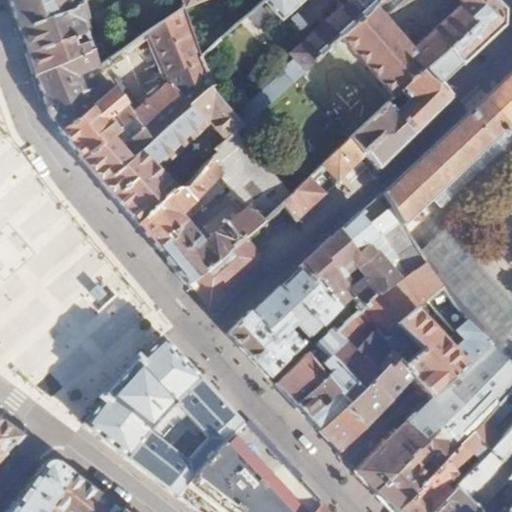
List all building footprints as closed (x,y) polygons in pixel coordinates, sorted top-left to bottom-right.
[(8,0),(20,31),(82,7),(92,3),(90,0),(8,0)] [(179,0),(184,11),(215,0),(179,0)] [(263,0),(281,20),(303,0),(348,0),(289,54),(294,59),(282,70),(284,73),(234,119),(242,128),(341,39),(384,0),(263,0)] [(461,66),(502,27),(502,10),(493,0),(384,0),(341,39),(395,97),(401,91),(420,74),(445,51),(461,66)] [(90,31),(82,7),(20,31),(27,53),(75,36),(84,33),(90,31)] [(151,45),(168,80),(132,111),(151,138),(209,89),(212,86),(201,57),(184,11),(133,42),(140,52),(151,45)] [(77,41),(75,36),(27,53),(34,75),(91,53),(85,37),(77,41)] [(461,66),(445,51),(420,74),(431,85),(435,82),(439,87),(461,66)] [(91,53),(34,75),(48,116),(60,131),(116,90),(108,80),(87,91),(83,84),(123,60),(118,52),(96,65),(91,53)] [(511,70),(462,117),(380,195),(400,224),(498,134),(501,137),(505,133),(502,129),(511,120),(511,70)] [(395,113),(387,104),(349,139),(365,156),(378,170),(449,97),(439,87),(435,82),(431,85),(420,74),(401,91),(409,100),(395,113)] [(209,89),(151,138),(137,152),(147,162),(113,196),(125,212),(136,224),(173,188),(154,169),(161,161),(164,164),(208,123),(216,131),(204,142),(213,152),(235,135),(242,128),(234,119),(229,112),(209,89)] [(132,111),(116,90),(60,131),(81,158),(132,111)] [(113,196),(147,162),(137,152),(151,138),(132,111),(81,158),(113,196)] [(183,187),(173,188),(136,224),(154,248),(185,222),(229,186),(232,190),(262,163),(235,135),(213,152),(215,154),(183,187)] [(349,139),(320,166),(337,183),(365,156),(349,139)] [(185,222),(154,248),(186,285),(248,232),(281,203),(290,195),(262,163),(232,190),(243,203),(239,206),(242,210),(209,239),(200,229),(196,234),(190,227),(185,222)] [(312,174),(290,195),(281,203),(296,219),(324,194),(313,183),(317,179),(312,174)] [(338,234),(335,231),(298,267),(300,270),(337,308),(348,297),(354,307),(424,259),(406,233),(400,224),(380,195),(338,234)] [(424,259),(441,285),(470,329),(486,345),(508,368),(511,364),(511,320),(428,218),(406,233),(424,259)] [(248,232),(186,285),(202,303),(264,251),(248,232)] [(95,278),(103,268),(82,250),(74,259),(95,278)] [(347,318),(333,331),(372,373),(317,430),(338,453),(407,379),(402,374),(401,375),(396,369),(412,352),(393,334),(391,330),(412,311),(423,301),(441,285),(424,259),(354,307),(356,310),(347,318)] [(107,285),(122,289),(130,264),(115,260),(107,285)] [(249,314),(248,312),(226,333),(261,370),(267,377),(299,346),(288,335),(295,327),(306,339),(337,308),(300,270),(280,290),(277,287),(260,304),(249,314)] [(393,334),(412,352),(396,369),(401,375),(402,374),(407,379),(424,399),(486,345),(470,329),(441,285),(423,301),(458,342),(448,352),(412,311),(391,330),(393,334)] [(128,294),(101,317),(121,340),(148,318),(128,294)] [(306,350),(273,384),(317,430),(372,373),(333,331),(329,328),(312,345),(333,368),(328,373),(306,350)] [(135,356),(126,366),(128,369),(110,389),(107,388),(98,398),(100,401),(80,424),(163,489),(171,495),(189,476),(238,424),(160,338),(138,359),(135,356)] [(511,372),(508,368),(486,345),(424,399),(402,423),(422,443),(432,433),(451,451),(511,383),(511,372)] [(511,383),(451,451),(394,511),(428,511),(511,419),(511,383)] [(511,419),(428,511),(476,511),(478,511),(465,499),(511,445),(511,419)] [(0,459),(21,438),(0,421),(0,459)] [(422,443),(402,423),(355,472),(374,493),(422,443)] [(238,424),(189,476),(171,495),(193,511),(308,511),(314,506),(293,484),(282,472),(258,447),(238,424)] [(432,433),(422,443),(374,493),(391,511),(394,511),(451,451),(432,433)] [(50,462),(40,462),(4,511),(43,511),(69,476),(50,462)] [(117,511),(103,501),(98,498),(69,476),(43,511),(117,511)] [(511,511),(511,502),(503,511),(478,511),(476,511),(511,511)]
